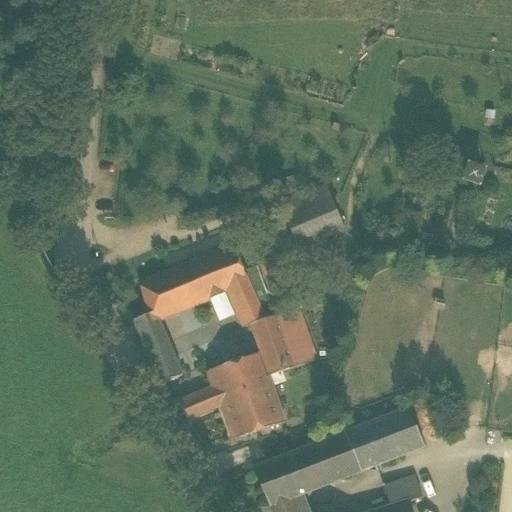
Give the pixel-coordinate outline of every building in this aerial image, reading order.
[(401,162),(400,180),(413,181),(414,163),(401,162)] [(466,180),(479,184),(483,172),(471,168),(466,180)] [(280,206),(285,217),(330,198),(325,187),(280,206)] [(285,217),(298,247),(342,229),(330,198),(285,217)] [(415,232),(426,232),(427,214),(416,214),(415,232)] [(250,238),(268,290),(287,283),(269,231),(250,238)] [(140,282),(150,315),(155,313),(190,299),(193,307),(225,293),(221,286),(228,283),(242,314),(259,305),(233,245),(140,282)] [(265,320),(259,305),(242,314),(247,327),(251,325),(265,320)] [(297,310),(279,316),(297,368),(315,362),(297,310)] [(159,320),(155,313),(150,315),(133,321),(145,348),(168,341),(159,320)] [(269,377),(297,368),(279,316),(265,320),(251,325),(260,354),(262,354),(269,377)] [(168,341),(145,348),(152,365),(174,356),(168,341)] [(221,407),(232,441),(285,423),(269,377),(262,354),(260,354),(208,372),(214,389),(221,407)] [(152,365),(161,386),(182,376),(174,356),(152,365)] [(176,406),(188,421),(221,407),(214,389),(176,406)] [(253,470),(270,508),(295,499),(376,467),(425,448),(409,409),(253,470)] [(383,485),(392,506),(409,501),(422,499),(414,476),(383,485)] [(270,508),(271,511),(298,511),(300,511),(295,499),(270,508)] [(392,506),(374,511),(411,511),(409,501),(392,506)]
